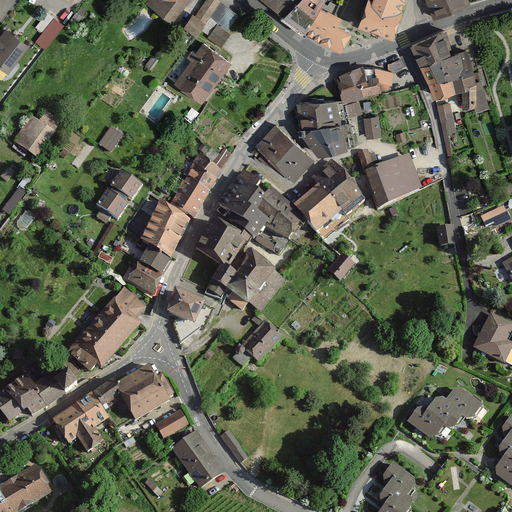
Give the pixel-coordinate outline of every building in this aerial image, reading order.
[(151,0),(147,6),(174,25),(191,0),(151,0)] [(234,12),(217,0),(207,0),(181,36),(193,44),(201,33),(223,49),(233,35),(223,28),(234,12)] [(263,0),(286,18),(303,0),(263,0)] [(303,0),(286,18),(307,35),(323,9),(327,3),(323,0),(303,0)] [(370,0),(362,23),(390,33),(399,10),(398,10),(401,0),(374,0),(374,1),(370,0)] [(425,0),(431,17),(472,4),(470,0),(425,0)] [(323,9),(307,35),(321,44),(335,16),(323,9)] [(38,33),(32,41),(44,48),(62,24),(45,11),(32,27),(38,33)] [(340,55),(352,36),(338,27),(342,19),(335,16),(321,44),(340,55)] [(8,30),(0,39),(0,68),(8,75),(30,48),(8,30)] [(448,31),(413,44),(421,67),(457,54),(448,31)] [(193,60),(175,85),(203,105),(233,64),(204,43),(197,54),(193,51),(189,57),(193,60)] [(457,54),(421,67),(434,102),(463,92),(468,108),(486,102),(468,50),(457,54)] [(395,71),(407,62),(402,56),(391,65),(395,71)] [(354,72),(337,77),(345,106),(363,101),(354,72)] [(444,133),(458,131),(453,101),(439,103),(444,133)] [(339,102),(298,105),(301,127),(343,124),(339,102)] [(26,115),(9,141),(35,158),(59,123),(43,111),(35,122),(26,115)] [(365,116),(367,137),(382,135),(379,114),(365,116)] [(343,124),(301,127),(321,156),(357,147),(354,122),(343,124)] [(108,127),(97,143),(111,154),(123,134),(108,127)] [(276,129),(256,156),(294,185),(314,157),(276,129)] [(376,161),(370,147),(358,152),(364,166),(376,161)] [(226,148),(218,163),(224,167),(233,152),(226,148)] [(181,176),(207,192),(219,173),(197,153),(189,162),(181,176)] [(365,178),(380,212),(424,193),(409,158),(365,178)] [(300,223),(315,234),(365,199),(333,162),(312,180),(319,189),(294,210),(300,223)] [(93,203),(115,220),(141,185),(119,168),(93,203)] [(283,247),(300,223),(294,210),(247,172),(219,206),(229,227),(238,234),(249,241),(260,229),(283,247)] [(166,202),(192,217),(207,192),(181,176),(166,202)] [(14,215),(28,190),(20,185),(6,210),(14,215)] [(141,248),(165,262),(185,223),(155,199),(135,242),(141,248)] [(511,218),(505,204),(481,215),(486,226),(494,222),(496,227),(511,219),(511,218)] [(214,267),(217,263),(238,234),(229,227),(207,218),(190,249),(214,267)] [(452,225),(435,228),(438,247),(455,244),(452,225)] [(511,255),(499,263),(510,285),(511,283),(511,236),(509,238),(511,242),(511,255)] [(134,262),(157,277),(165,262),(141,248),(134,262)] [(221,294),(240,312),(245,304),(257,313),(282,280),(244,251),(231,271),(217,263),(214,267),(204,283),(203,294),(217,300),(221,294)] [(323,271),(335,281),(351,264),(338,254),(323,271)] [(122,278),(151,296),(157,277),(134,262),(122,278)] [(172,326),(178,343),(199,330),(213,308),(192,299),(195,295),(176,286),(164,312),(176,320),(172,326)] [(75,353),(70,358),(85,372),(91,364),(97,368),(139,323),(135,318),(145,308),(124,287),(106,302),(68,345),(75,353)] [(470,348),(502,364),(511,344),(511,343),(504,340),(511,324),(488,312),(470,348)] [(259,322),(237,349),(256,365),(278,338),(259,322)] [(115,401),(130,421),(169,401),(146,364),(111,384),(114,396),(115,401)] [(32,386),(47,409),(79,387),(63,365),(32,386)] [(0,390),(0,406),(11,422),(26,412),(31,420),(47,409),(32,386),(24,375),(0,390)] [(98,409),(114,396),(111,384),(107,382),(87,394),(98,409)] [(404,423),(431,440),(439,427),(449,433),(459,416),(469,422),(480,405),(452,388),(443,402),(433,396),(423,412),(414,406),(404,423)] [(98,409),(87,394),(72,404),(88,429),(92,427),(104,421),(98,409)] [(88,429),(72,404),(47,422),(63,445),(72,439),(81,456),(101,443),(92,427),(88,429)] [(153,424),(161,439),(185,427),(177,411),(153,424)] [(488,469),(511,488),(511,415),(510,414),(495,433),(501,438),(491,451),(498,456),(488,469)] [(242,461),(249,455),(229,430),(221,436),(242,461)] [(169,450),(199,489),(222,472),(193,432),(169,450)] [(376,511),(405,511),(412,504),(404,497),(415,482),(390,462),(378,477),(386,484),(373,499),(381,506),(376,511)] [(33,465),(0,482),(0,511),(11,511),(48,492),(33,465)]
